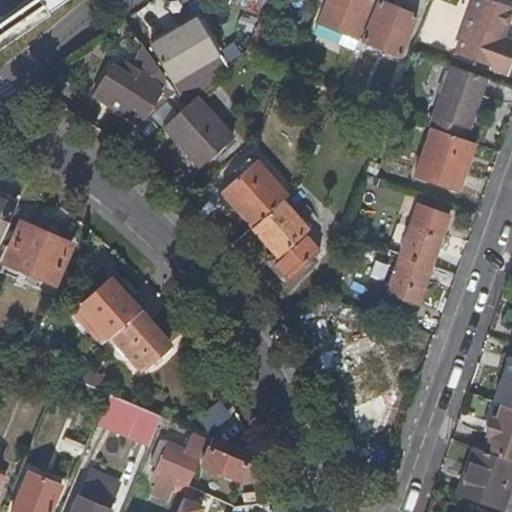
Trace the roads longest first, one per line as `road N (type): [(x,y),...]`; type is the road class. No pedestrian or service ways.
road 1 (residential): [(314,511),(289,409),(256,346),(197,271),(125,203),(0,123)]
road 2 (residential): [(398,511),(511,194)]
road 3 (residential): [(114,0),(0,86)]
